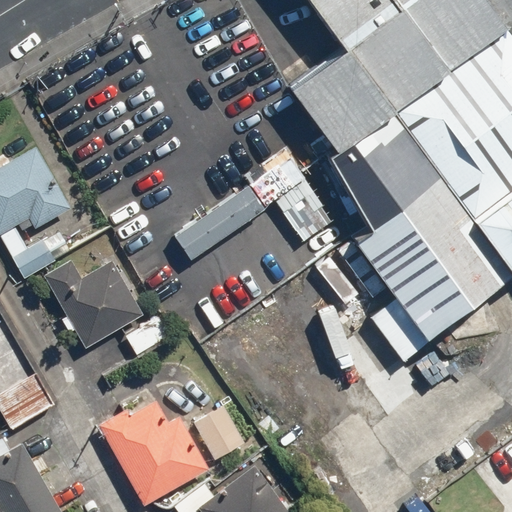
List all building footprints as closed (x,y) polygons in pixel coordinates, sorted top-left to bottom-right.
[(281,91),(325,151),(384,108),(500,24),(511,40),(511,0),(305,0),(340,48),(281,91)] [(511,40),(500,24),(384,108),(463,216),(511,181),(511,40)] [(347,234),(418,334),(505,273),(502,269),(384,108),(325,151),(320,156),(359,225),(347,234)] [(20,242),(11,227),(22,220),(28,231),(69,207),(29,139),(0,155),(0,240),(6,251),(20,242)] [(243,186),(169,233),(184,258),(260,209),(283,246),(323,220),(278,150),(237,176),(243,186)] [(511,181),(463,216),(502,269),(511,261),(511,181)] [(8,256),(18,277),(50,260),(40,240),(8,256)] [(65,257),(38,273),(82,347),(145,309),(112,255),(77,276),(65,257)] [(47,403),(29,376),(0,394),(0,415),(9,429),(47,403)] [(167,420),(154,396),(96,427),(138,506),(206,470),(177,415),(167,420)] [(222,401),(189,422),(213,459),(246,437),(222,401)] [(55,511),(15,442),(5,447),(0,438),(0,511),(55,511)] [(297,511),(254,458),(210,493),(201,482),(171,506),(175,511),(297,511)]
